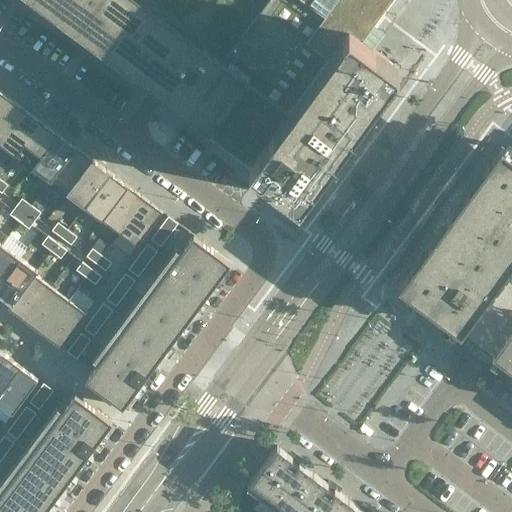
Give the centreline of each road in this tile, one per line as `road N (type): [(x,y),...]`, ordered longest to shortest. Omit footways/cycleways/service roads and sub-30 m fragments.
road 1 (residential): [(210,339),(261,270),(265,251),(257,234),(0,45)]
road 2 (secondary): [(478,19),(247,366)]
road 3 (secondary): [(247,366),(511,46)]
road 4 (residential): [(428,511),(247,366)]
road 5 (residential): [(77,511),(210,339)]
road 6 (secondary): [(138,511),(247,366)]
